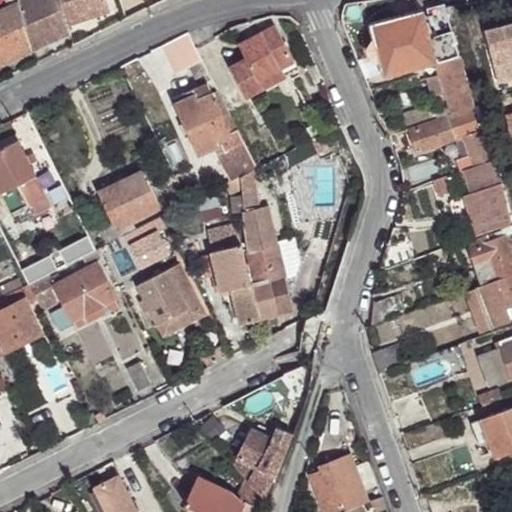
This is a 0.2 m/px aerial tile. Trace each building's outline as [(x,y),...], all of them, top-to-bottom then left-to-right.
[(21,0),(7,0),(10,8),(22,3),(22,0),(21,0)] [(59,0),(22,0),(22,3),(36,49),(70,33),(68,26),(59,0)] [(59,0),(68,26),(111,11),(106,0),(59,0)] [(106,0),(111,11),(116,9),(112,0),(106,0)] [(22,3),(10,8),(0,12),(0,65),(36,49),(22,3)] [(444,94),(449,108),(452,117),(475,110),(444,7),(430,11),(437,35),(429,38),(422,12),(370,25),(373,42),(372,42),(370,44),(370,47),(371,49),(373,51),(376,51),(384,78),(436,65),(439,77),(428,81),(432,98),(444,94)] [(258,81),(296,63),(278,27),(240,46),(248,61),(258,81)] [(179,39),(192,66),(201,62),(189,35),(179,39)] [(511,35),(488,41),(500,93),(511,90),(511,35)] [(263,90),(258,81),(248,61),(228,71),(243,100),(263,90)] [(200,87),(211,81),(201,62),(192,66),(189,67),(200,87)] [(300,71),(296,63),(258,81),(263,90),(300,71)] [(212,81),(173,100),(176,105),(196,94),(199,101),(217,92),(212,81)] [(176,105),(200,154),(216,147),(221,145),(225,153),(220,155),(233,182),(238,179),(249,174),(257,171),(251,158),(237,131),(217,92),(199,101),(196,94),(176,105)] [(403,115),(408,131),(448,118),(452,117),(449,108),(437,113),(435,109),(428,111),(426,108),(403,115)] [(448,118),(456,140),(462,138),(481,132),(475,110),(452,117),(448,118)] [(448,118),(408,131),(416,153),(456,140),(448,118)] [(462,138),(468,157),(472,168),(494,162),(485,131),(481,132),(462,138)] [(329,149),(324,136),(313,142),(318,154),(329,149)] [(24,207),(37,232),(58,221),(27,162),(33,159),(29,151),(23,154),(17,142),(0,151),(0,196),(9,214),(24,207)] [(221,145),(216,147),(220,155),(225,153),(221,145)] [(455,161),(460,173),(464,172),(472,168),(468,157),(455,161)] [(472,168),(464,172),(472,197),(501,187),(500,179),(494,162),(472,168)] [(249,174),(238,179),(247,254),(251,284),(260,322),(291,313),(284,282),(294,280),(300,267),(294,241),(276,244),(269,212),(259,215),(249,174)] [(110,218),(116,231),(161,208),(144,175),(99,198),(110,218)] [(176,210),(190,203),(175,175),(161,181),(176,210)] [(443,178),(432,182),(436,194),(447,190),(443,178)] [(476,238),(511,227),(511,224),(501,187),(472,197),(465,198),(476,238)] [(216,196),(195,201),(199,222),(220,219),(216,196)] [(107,246),(120,239),(116,231),(110,218),(96,225),(107,246)] [(251,284),(247,254),(242,254),(237,227),(206,234),(214,270),(225,267),(232,290),(251,284)] [(511,248),(511,231),(500,236),(501,241),(505,251),(511,248)] [(172,252),(160,232),(133,247),(146,267),(172,252)] [(391,241),(383,268),(417,258),(410,234),(391,241)] [(19,273),(27,287),(45,277),(82,259),(96,251),(89,237),(19,273)] [(465,246),(468,252),(486,246),(485,240),(465,246)] [(468,252),(472,267),(490,262),(497,282),(511,276),(511,271),(509,261),(505,251),(501,241),(486,246),(468,252)] [(455,247),(444,250),(447,262),(458,259),(455,247)] [(104,258),(99,250),(96,251),(82,259),(86,267),(104,258)] [(472,267),(480,288),(494,283),(497,282),(490,262),(472,267)] [(138,287),(159,327),(184,314),(190,325),(206,316),(180,265),(138,287)] [(54,287),(71,320),(113,299),(96,266),(54,287)] [(220,293),(232,290),(225,267),(214,270),(220,293)] [(511,276),(497,282),(494,283),(497,289),(509,285),(511,292),(511,276)] [(51,286),(45,277),(27,287),(31,296),(41,291),(51,286)] [(474,290),(489,330),(509,322),(504,309),(497,289),(494,283),(480,288),(474,290)] [(241,327),(260,322),(251,284),(232,290),(241,327)] [(511,292),(509,285),(497,289),(504,309),(511,305),(511,292)] [(0,354),(41,334),(29,309),(36,306),(31,296),(27,287),(0,299),(0,354)] [(474,290),(464,294),(477,334),(489,330),(474,290)] [(50,309),(41,291),(31,296),(36,306),(40,313),(50,309)] [(374,305),(372,326),(404,314),(398,297),(374,305)] [(113,299),(71,320),(75,329),(117,308),(113,299)] [(159,327),(165,338),(190,325),(184,314),(159,327)] [(501,349),(479,356),(489,386),(511,378),(511,338),(499,343),(501,349)] [(374,353),(380,374),(408,364),(401,345),(374,353)] [(230,359),(224,347),(207,356),(212,368),(230,359)] [(151,384),(140,362),(128,368),(139,390),(151,384)] [(295,372),(255,391),(286,404),(295,372)] [(302,405),(304,394),(298,392),(295,403),(302,405)] [(511,407),(480,419),(469,424),(478,447),(489,443),(495,457),(511,450),(511,407)] [(253,433),(236,469),(244,480),(248,484),(259,497),(264,503),(273,483),(287,445),(289,439),(290,437),(277,431),(272,442),(253,433)] [(363,495),(353,469),(348,457),(328,466),(330,471),(344,507),(345,511),(361,505),(366,504),(363,495)] [(377,488),(367,463),(353,469),(363,495),(377,488)] [(326,511),(332,511),(344,507),(330,471),(313,478),(326,511)] [(136,511),(118,478),(96,490),(106,511),(136,511)] [(241,511),(243,508),(235,499),(229,493),(198,478),(186,502),(205,511),(241,511)] [(248,484),(244,480),(235,499),(253,508),(259,497),(248,484)] [(385,509),(381,498),(371,502),(374,511),(378,511),(379,511),(385,509)]
